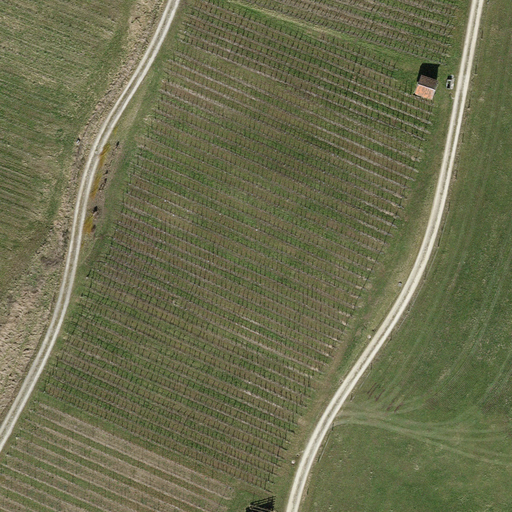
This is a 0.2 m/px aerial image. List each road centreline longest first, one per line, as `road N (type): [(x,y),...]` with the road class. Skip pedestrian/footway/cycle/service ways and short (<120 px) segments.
road 1 (track): [(292,511),(324,424),(419,273),(479,0)]
road 2 (track): [(0,441),(61,308),(104,132),(174,0)]
